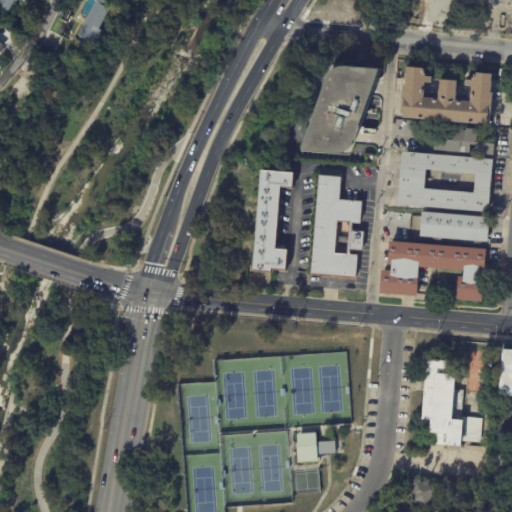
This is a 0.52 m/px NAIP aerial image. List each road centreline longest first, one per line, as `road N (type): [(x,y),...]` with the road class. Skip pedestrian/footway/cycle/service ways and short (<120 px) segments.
road 1 (primary): [(150,294),(224,126),(298,0)]
road 2 (residential): [(511,51),(256,25)]
road 3 (secondary): [(394,317),(150,294)]
road 4 (primary): [(256,25),(163,230)]
road 5 (primary): [(150,294),(111,511)]
road 6 (residential): [(380,457),(394,317)]
